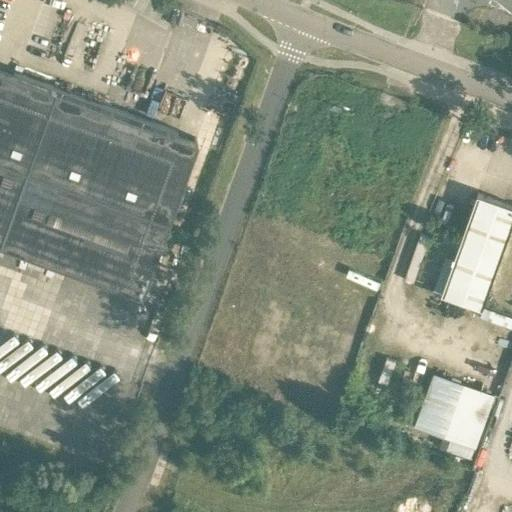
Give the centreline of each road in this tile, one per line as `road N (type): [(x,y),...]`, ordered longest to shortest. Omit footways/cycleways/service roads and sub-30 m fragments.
road 1 (unclassified): [(123,511),(301,20)]
road 2 (tertiary): [(511,99),(301,20)]
